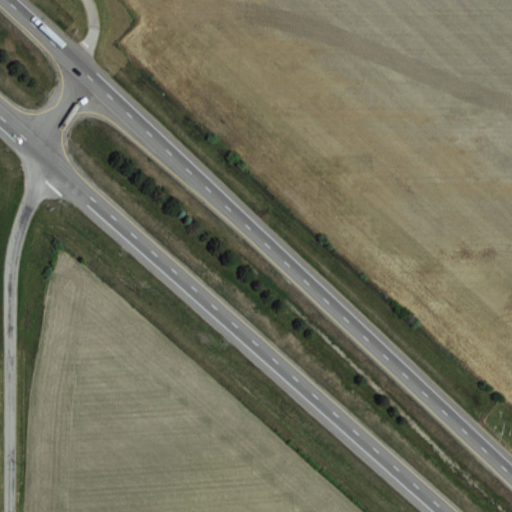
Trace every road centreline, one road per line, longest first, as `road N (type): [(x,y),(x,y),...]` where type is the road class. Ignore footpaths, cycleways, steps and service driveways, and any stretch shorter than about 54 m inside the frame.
road 1 (trunk): [(511,471),(11,0)]
road 2 (trunk): [(0,121),(436,511)]
road 3 (residential): [(4,511),(6,265),(90,27),(86,0)]
